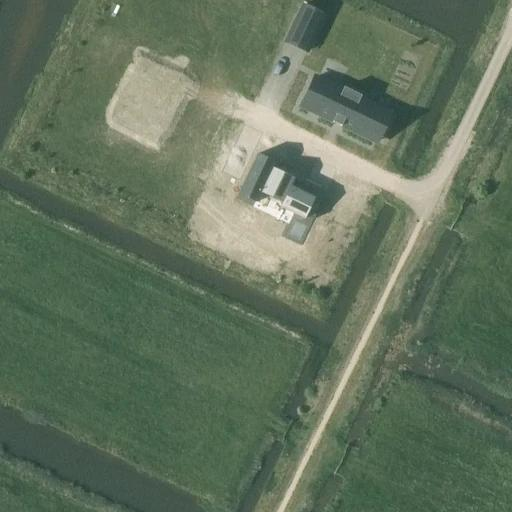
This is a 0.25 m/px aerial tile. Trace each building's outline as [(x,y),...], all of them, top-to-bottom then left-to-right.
[(175,23),(166,43),(197,58),(206,38),(236,53),(252,21),(221,7),(223,3),(217,0),(186,0),(183,7),(177,4),(170,21),(175,23)] [(303,5),(285,41),(307,51),(324,15),(303,5)] [(269,83),(276,63),(265,59),(258,80),(269,83)] [(315,77),(301,106),(332,121),(332,122),(333,123),(335,120),(341,123),(340,126),(341,126),(341,125),(373,140),(385,115),(364,105),(365,101),(359,98),(361,96),(359,95),(358,98),(343,91),(344,88),(343,87),(342,90),(315,77)] [(257,154),(238,194),(255,203),(260,193),(281,203),(279,207),(304,219),(306,216),(313,219),(325,195),(293,179),(293,178),(272,168),(275,162),(257,154)]
